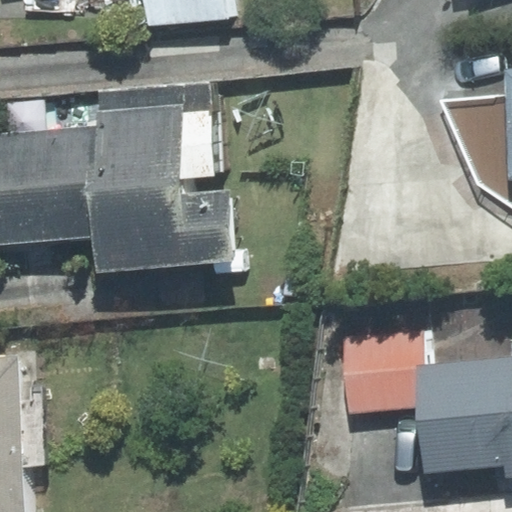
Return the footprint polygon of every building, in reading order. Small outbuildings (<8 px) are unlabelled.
[(248,0),(156,0),(166,33),(251,10),(248,0)] [(116,113),(0,122),(0,240),(113,231),(115,259),(264,246),(257,172),(240,174),(232,71),(113,81),(116,113)] [(438,360),(435,319),(348,325),(354,411),(441,405),(438,360)] [(0,511),(52,511),(39,349),(0,351),(0,511)] [(511,355),(438,360),(441,405),(445,466),(511,461),(511,355)]
